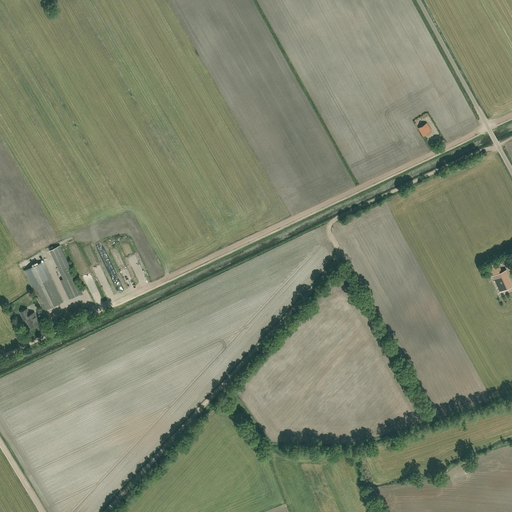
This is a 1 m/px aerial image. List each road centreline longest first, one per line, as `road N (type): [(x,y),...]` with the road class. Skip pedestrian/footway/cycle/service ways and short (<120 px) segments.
road 1 (track): [(497,145),(330,223),(339,257),(106,511)]
road 2 (track): [(511,115),(109,306)]
road 3 (unclassified): [(511,172),(418,0)]
road 4 (unclassified): [(0,358),(109,306)]
